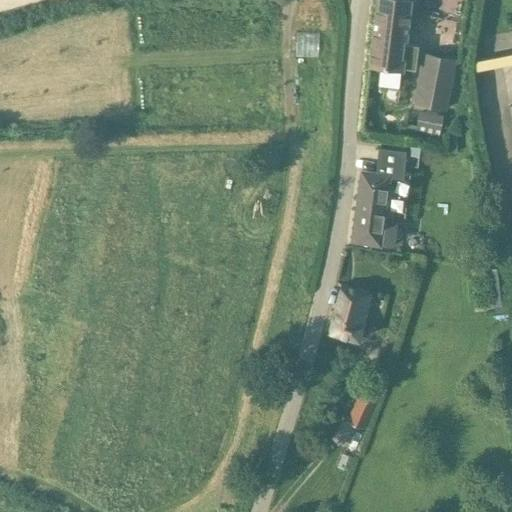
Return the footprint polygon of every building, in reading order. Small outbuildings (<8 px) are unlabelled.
[(403,69),(411,0),(377,0),(370,66),(403,69)] [(447,110),(457,59),(423,52),(413,104),(447,110)] [(440,137),(443,115),(418,111),(415,133),(440,137)] [(380,148),(377,173),(362,171),(352,240),(381,244),(390,178),(397,179),(399,166),(405,167),(407,152),(380,148)] [(488,269),(493,307),(507,305),(501,267),(488,269)] [(370,293),(342,286),(331,332),(359,339),(370,293)] [(359,392),(346,421),(363,429),(376,399),(359,392)]
